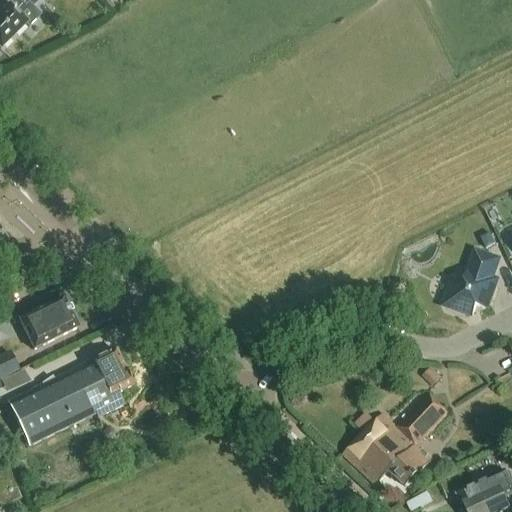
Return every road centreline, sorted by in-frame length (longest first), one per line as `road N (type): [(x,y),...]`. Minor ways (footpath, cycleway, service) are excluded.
road 1 (tertiary): [(246,397),(0,161)]
road 2 (residential): [(246,397),(347,337),(446,348),(511,319)]
road 3 (tertiary): [(371,511),(246,397)]
